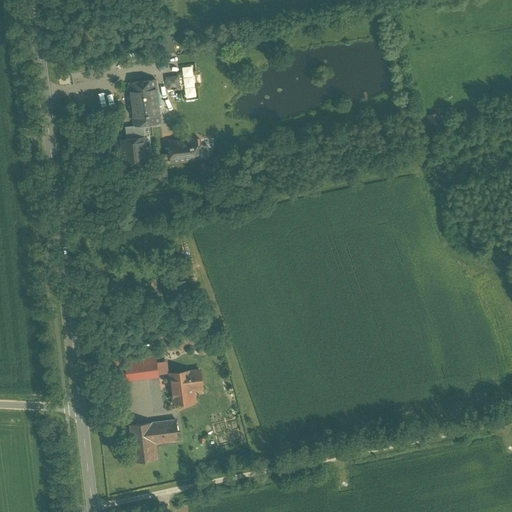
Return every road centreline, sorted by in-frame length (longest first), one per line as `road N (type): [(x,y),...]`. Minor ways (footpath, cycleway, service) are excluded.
road 1 (track): [(92,506),(511,421)]
road 2 (tertiary): [(34,0),(81,406)]
